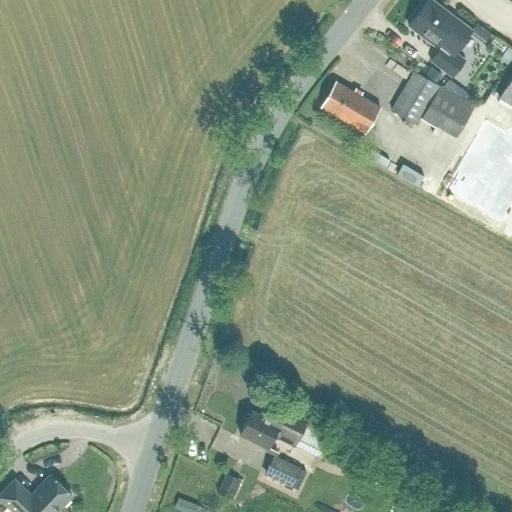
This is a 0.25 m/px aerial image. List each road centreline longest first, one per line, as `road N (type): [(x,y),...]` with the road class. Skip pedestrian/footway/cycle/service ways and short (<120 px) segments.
road 1 (tertiary): [(150,448),(260,140),(365,0)]
road 2 (unclassified): [(0,457),(30,436),(68,429),(150,448)]
